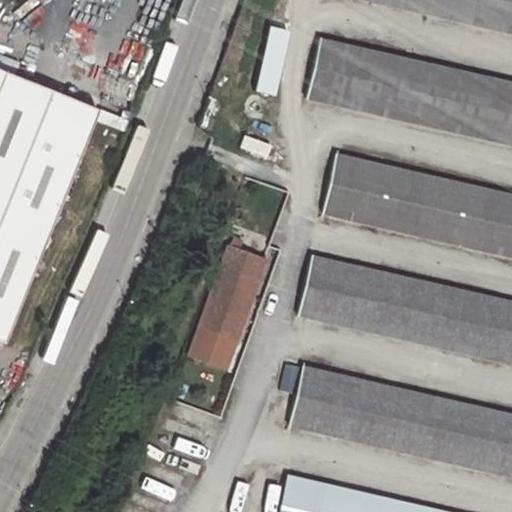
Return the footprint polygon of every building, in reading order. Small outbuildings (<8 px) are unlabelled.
[(511,0),(383,0),(511,29),(511,0)] [(511,76),(321,33),(306,101),(511,147),(511,76)] [(0,58),(0,72),(9,76),(13,63),(0,58)] [(0,341),(93,110),(9,76),(0,72),(0,341)] [(276,85),(261,82),(258,115),(272,117),(276,85)] [(266,157),(270,143),(243,137),(240,150),(266,157)] [(511,183),(338,143),(321,215),(511,259),(511,183)] [(233,235),(229,245),(240,250),(244,239),(233,235)] [(229,245),(226,244),(186,358),(231,373),(271,260),(240,250),(229,245)] [(511,296),(312,250),(296,316),(511,365),(511,296)] [(511,403),(305,356),(303,365),(297,393),(289,428),(511,478),(511,403)] [(297,393),(303,365),(285,361),(278,388),(297,393)] [(455,511),(285,473),(276,511),(455,511)]
